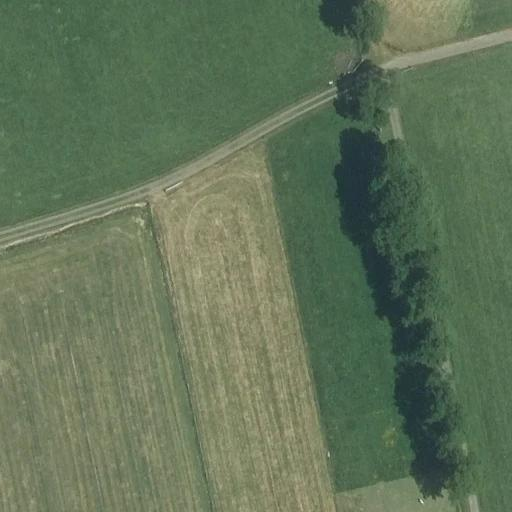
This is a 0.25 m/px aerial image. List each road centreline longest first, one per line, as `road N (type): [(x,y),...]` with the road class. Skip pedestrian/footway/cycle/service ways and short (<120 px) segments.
road 1 (track): [(472,511),(382,66)]
road 2 (track): [(0,237),(144,191),(382,66)]
road 3 (track): [(511,32),(382,66)]
